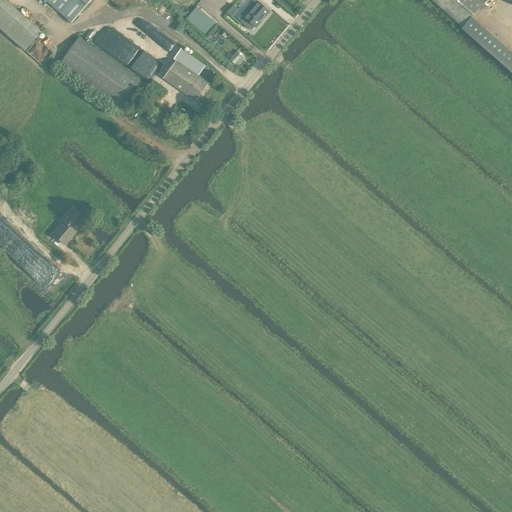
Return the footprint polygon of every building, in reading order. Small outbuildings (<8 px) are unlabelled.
[(47,0),(72,22),(91,0),(47,0)] [(110,0),(124,11),(132,0),(110,0)] [(255,0),(253,0),(241,15),(245,18),(242,22),(251,30),(254,26),(256,27),(269,12),(255,0)] [(480,0),(432,0),(463,27),(484,3),(480,0)] [(16,9),(0,26),(0,28),(25,51),(42,32),(16,9)] [(139,97),(147,85),(80,37),(60,64),(121,107),(132,91),(139,97)] [(163,78),(195,101),(208,83),(198,76),(205,66),(181,49),(174,59),(176,61),(163,78)] [(147,92),(160,101),(167,92),(153,83),(147,92)] [(165,108),(159,117),(165,121),(171,112),(165,108)] [(85,217),(73,207),(62,220),(64,222),(53,235),(66,245),(77,232),(75,230),(85,217)]
